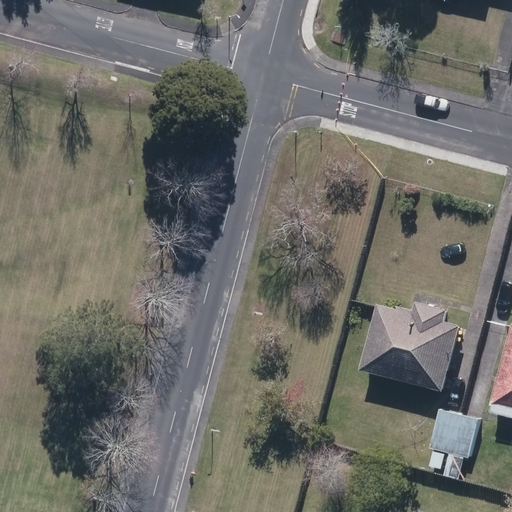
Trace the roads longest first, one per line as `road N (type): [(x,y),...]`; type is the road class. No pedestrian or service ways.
road 1 (unclassified): [(149,511),(263,73)]
road 2 (unclassified): [(0,4),(263,73)]
road 3 (unclassified): [(263,73),(511,140)]
